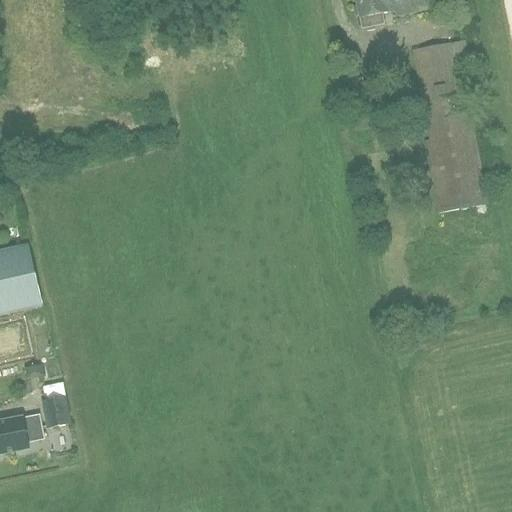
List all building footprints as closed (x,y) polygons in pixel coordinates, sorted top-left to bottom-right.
[(355,0),(360,21),(361,20),(363,30),(384,26),(382,16),(389,14),(385,0),(355,0)] [(426,0),(385,0),(389,14),(396,13),(396,17),(418,13),(417,8),(428,6),(426,0)] [(466,43),(454,45),(414,52),(430,142),(426,142),(439,215),(487,206),(472,122),(467,123),(461,86),(474,84),(466,43)] [(353,121),(370,118),(362,78),(345,81),(353,121)] [(394,113),(370,118),(353,121),(356,133),(397,126),(394,113)] [(0,316),(42,306),(28,246),(0,252),(0,316)] [(46,396),(67,395),(66,383),(45,384),(46,396)] [(47,431),(72,426),(66,397),(41,402),(47,431)] [(29,444),(45,440),(40,416),(24,420),(24,419),(0,423),(0,455),(30,450),(29,444)]
